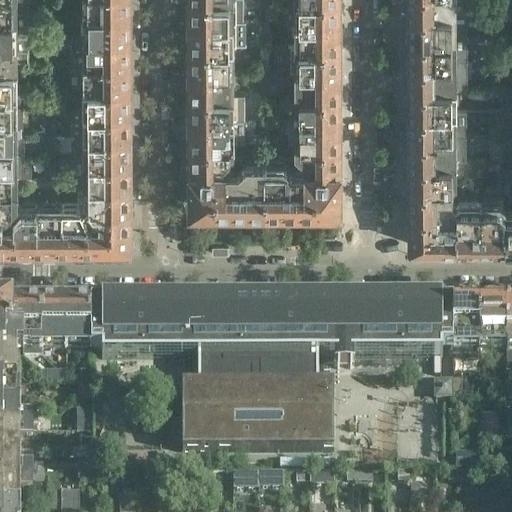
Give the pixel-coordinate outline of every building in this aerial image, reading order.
[(0,0),(0,10),(12,10),(12,0),(0,0)] [(54,10),(53,0),(45,0),(46,10),(54,10)] [(129,10),(128,0),(86,0),(86,10),(129,10)] [(229,21),(228,0),(188,0),(189,21),(229,21)] [(268,10),(267,0),(258,0),(259,9),(268,10)] [(339,21),(338,0),(298,0),(298,21),(339,21)] [(451,11),(451,0),(408,0),(409,11),(451,11)] [(502,11),(502,6),(502,3),(492,3),(492,11),(502,11)] [(511,13),(511,5),(502,6),(502,11),(502,14),(511,13)] [(268,21),(268,10),(259,9),(259,21),(268,21)] [(0,34),(12,34),(12,10),(0,10),(0,34)] [(54,22),(54,10),(46,10),(46,22),(54,22)] [(129,34),(129,10),(86,10),(86,34),(129,34)] [(451,35),(451,11),(409,11),(409,36),(451,35)] [(502,19),(502,14),(502,11),(492,11),(492,19),(502,19)] [(511,21),(511,13),(502,14),(502,19),(502,22),(511,21)] [(229,46),(229,21),(189,21),(189,46),(229,46)] [(268,34),(268,21),(259,21),(259,34),(268,34)] [(339,45),(339,21),(298,21),(298,45),(339,45)] [(54,34),(54,22),(46,22),(46,34),(54,34)] [(0,58),(12,59),(12,34),(0,34),(0,58)] [(54,46),(54,34),(46,34),(46,46),(54,46)] [(129,58),(129,34),(86,34),(87,59),(129,58)] [(268,45),(268,34),(259,34),(259,45),(268,45)] [(451,60),(451,35),(409,36),(409,61),(451,60)] [(268,57),(268,45),(259,45),(259,58),(268,57)] [(339,69),(339,45),(298,45),(299,70),(339,69)] [(54,59),(54,46),(46,46),(46,59),(54,59)] [(229,70),(229,46),(189,46),(189,70),(229,70)] [(503,60),(503,55),(503,52),(493,52),(493,60),(503,60)] [(511,62),(511,54),(503,55),(503,60),(503,63),(511,62)] [(268,70),(268,57),(259,58),(259,70),(268,70)] [(0,83),(12,83),(12,59),(0,58),(0,83)] [(129,83),(129,58),(87,59),(87,83),(129,83)] [(54,71),(54,59),(46,59),(46,71),(54,71)] [(451,85),(451,60),(409,61),(409,85),(451,85)] [(503,68),(503,63),(503,60),(493,60),(493,68),(503,68)] [(511,70),(511,62),(503,63),(503,68),(503,71),(511,70)] [(339,93),(339,69),(299,70),(299,93),(339,93)] [(229,93),(229,70),(189,70),(189,93),(229,93)] [(268,83),(268,70),(259,70),(259,83),(268,83)] [(54,83),(54,71),(46,71),(46,83),(54,83)] [(0,107),(12,108),(12,83),(0,83),(0,107)] [(54,95),(54,83),(46,83),(46,95),(54,95)] [(129,107),(129,83),(87,83),(87,107),(129,107)] [(268,93),(268,83),(259,83),(259,93),(268,93)] [(451,110),(451,85),(409,85),(409,110),(451,110)] [(229,118),(229,93),(189,93),(189,119),(229,118)] [(268,107),(268,93),(259,93),(260,107),(268,107)] [(339,118),(339,93),(299,93),(299,118),(339,118)] [(54,108),(54,95),(46,95),(46,108),(54,108)] [(503,110),(503,104),(503,102),(493,102),(493,110),(503,110)] [(511,112),(511,104),(503,104),(503,110),(503,112),(511,112)] [(0,132),(12,132),(12,108),(0,107),(0,132)] [(129,132),(129,107),(87,107),(87,132),(129,132)] [(268,118),(268,107),(260,107),(260,118),(268,118)] [(54,120),(54,108),(46,108),(46,120),(54,120)] [(452,135),(451,110),(409,110),(409,135),(452,135)] [(503,118),(503,112),(503,110),(493,110),(493,118),(503,118)] [(511,120),(511,112),(503,112),(503,118),(503,120),(511,120)] [(229,143),(229,118),(189,119),(189,143),(229,143)] [(268,132),(268,118),(260,118),(260,132),(268,132)] [(339,143),(339,118),(299,118),(299,143),(339,143)] [(54,132),(54,120),(46,120),(46,132),(54,132)] [(0,156),(13,157),(12,132),(0,132),(0,156)] [(54,144),(54,132),(46,132),(46,144),(54,144)] [(129,156),(129,132),(87,132),(87,156),(129,156)] [(268,143),(268,134),(268,132),(260,132),(260,134),(260,143),(268,143)] [(260,143),(260,134),(247,135),(247,143),(260,143)] [(280,143),(280,134),(268,134),(268,143),(280,143)] [(452,160),(452,135),(409,135),(409,160),(452,160)] [(229,155),(229,143),(189,143),(189,167),(223,167),(223,162),(229,155)] [(339,166),(339,143),(299,143),(299,155),(306,161),(306,166),(339,166)] [(54,156),(54,144),(46,144),(46,156),(54,156)] [(503,159),(503,151),(493,151),(493,159),(503,159)] [(0,181),(13,181),(13,157),(0,156),(0,181)] [(54,167),(54,156),(46,156),(46,167),(54,167)] [(129,181),(129,156),(87,156),(87,181),(129,181)] [(503,168),(503,159),(493,159),(493,168),(503,168)] [(452,185),(452,160),(409,160),(409,185),(449,184),(449,185),(452,185)] [(484,170),(484,160),(476,160),(476,170),(484,170)] [(265,206),(265,162),(243,162),(238,170),(238,206),(265,206)] [(291,206),(291,169),(286,162),(265,162),(265,206),(291,206)] [(339,192),(339,166),(306,166),(306,169),(291,169),(291,206),(337,206),(339,206),(339,203),(339,192)] [(54,177),(54,167),(46,167),(46,177),(54,177)] [(238,206),(238,170),(223,169),(223,167),(189,167),(189,206),(238,206)] [(484,180),(484,170),(476,170),(476,180),(484,180)] [(32,186),(32,177),(24,177),(24,186),(32,186)] [(43,186),(43,177),(32,177),(32,186),(43,186)] [(55,186),(55,177),(54,177),(46,177),(43,177),(43,186),(55,186)] [(66,186),(66,177),(55,177),(55,186),(66,186)] [(75,186),(75,180),(75,177),(66,177),(66,186),(75,186)] [(0,246),(13,246),(13,212),(19,205),(13,200),(13,181),(0,181),(0,246)] [(129,246),(129,181),(87,181),(87,199),(81,206),(87,212),(87,246),(129,246)] [(455,203),(449,199),(449,185),(449,184),(409,185),(409,209),(436,209),(436,217),(455,217),(455,203)] [(37,246),(37,203),(22,203),(19,205),(13,212),(13,246),(37,246)] [(62,246),(62,203),(37,203),(37,246),(62,246)] [(87,246),(87,212),(81,206),(77,203),(62,203),(62,246),(87,246)] [(479,203),(455,203),(455,217),(455,245),(479,245),(479,203)] [(504,245),(504,211),(505,211),(505,205),(502,203),(479,203),(479,245),(504,245)] [(455,245),(455,217),(436,217),(436,209),(409,209),(409,245),(455,245)] [(301,450),(301,396),(299,396),(299,397),(289,398),(289,396),(288,396),(288,398),(277,398),(277,396),(276,397),(276,398),(265,398),(265,397),(264,397),(264,398),(253,398),(253,397),(252,397),(252,398),(241,398),(241,397),(240,397),(239,353),(236,353),(236,341),(251,341),(251,342),(279,342),(279,341),(296,341),(296,342),(324,342),(324,341),(337,341),(337,371),(352,371),(351,341),(365,341),(393,341),(410,341),(437,341),(441,341),(441,340),(445,340),(445,306),(441,306),(441,305),(437,305),(410,305),(392,305),(365,305),(323,305),(296,305),(278,305),(251,305),(251,306),(248,306),(248,305),(235,305),(235,306),(205,306),(205,305),(193,305),(193,306),(178,306),(178,305),(151,305),(151,306),(133,306),(133,305),(106,306),(102,306),(102,307),(91,307),(91,341),(102,341),(102,342),(106,342),(134,342),(151,342),(179,342),(193,342),(193,411),(187,411),(187,413),(189,413),(189,423),(187,423),(188,425),(189,425),(189,435),(188,435),(188,437),(189,437),(189,448),(188,448),(188,449),(205,449),(205,473),(207,473),(216,473),(240,473),(240,450),(241,450),(241,449),(251,449),(251,450),(253,450),(253,449),(263,449),(263,450),(265,450),(265,449),(275,449),(275,450),(277,450),(277,449),(287,449),(287,450),(289,450),(289,448),(299,448),(299,450),(301,450)] [(479,349),(479,305),(452,305),(452,306),(453,306),(453,340),(453,349),(479,349)] [(505,349),(505,305),(479,305),(479,349),(505,349)] [(23,349),(23,334),(11,334),(11,306),(0,306),(0,359),(14,360),(14,349),(23,349)] [(42,349),(42,306),(11,306),(11,334),(23,334),(23,349),(42,349)] [(66,349),(66,306),(42,306),(42,349),(66,349)] [(91,349),(91,341),(91,307),(91,306),(66,306),(66,349),(91,349)] [(0,385),(15,385),(15,369),(14,369),(14,360),(0,359),(0,385)] [(46,385),(46,373),(36,373),(36,385),(46,385)] [(56,385),(56,373),(46,373),(46,385),(56,385)] [(66,385),(66,373),(56,373),(56,385),(66,385)] [(91,385),(91,373),(80,373),(80,385),(91,385)] [(462,394),(462,373),(453,373),(453,395),(462,394)] [(0,410),(15,411),(15,385),(0,385),(0,410)] [(91,397),(91,385),(80,385),(80,397),(91,397)] [(451,400),(451,385),(436,386),(436,400),(451,400)] [(0,435),(15,436),(15,411),(0,410),(0,435)] [(92,436),(91,425),(80,425),(80,436),(92,436)] [(0,461),(16,461),(15,436),(0,435),(0,461)] [(92,448),(92,436),(80,436),(80,448),(92,448)] [(0,486),(16,487),(16,461),(0,461),(0,486)] [(471,473),(471,465),(453,463),(453,473),(460,473),(471,473)] [(507,473),(507,463),(497,463),(497,473),(507,473)] [(207,484),(207,473),(205,473),(197,473),(197,484),(207,484)] [(216,484),(216,473),(207,473),(207,484),(216,484)] [(308,484),(308,473),(298,474),(298,484),(308,484)] [(317,484),(317,473),(308,473),(308,484),(317,484)] [(359,484),(359,473),(349,473),(349,484),(359,484)] [(368,484),(368,473),(359,473),(359,484),(368,484)] [(410,484),(410,473),(400,473),(400,484),(410,484)] [(419,484),(419,473),(410,473),(410,484),(419,484)] [(460,483),(460,473),(453,473),(450,473),(450,484),(460,483)] [(471,483),(471,473),(460,473),(460,483),(471,483)] [(92,484),(92,474),(80,474),(80,484),(92,484)] [(105,484),(105,474),(92,474),(92,484),(105,484)] [(115,484),(115,474),(105,474),(105,484),(115,484)] [(156,484),(156,474),(145,474),(145,484),(156,484)] [(167,484),(167,474),(156,474),(156,484),(167,484)] [(240,474),(232,474),(232,492),(258,492),(258,491),(258,490),(258,484),(258,474),(248,474),(240,474)] [(267,474),(258,474),(258,484),(258,490),(283,490),(283,474),(267,474)] [(0,511),(15,511),(16,487),(0,486),(0,511)] [(60,499),(60,487),(50,487),(50,499),(60,499)] [(59,511),(60,499),(50,499),(49,511),(59,511)] [(495,511),(495,500),(483,501),(483,511),(495,511)] [(495,511),(508,511),(507,500),(495,500),(495,511)]
